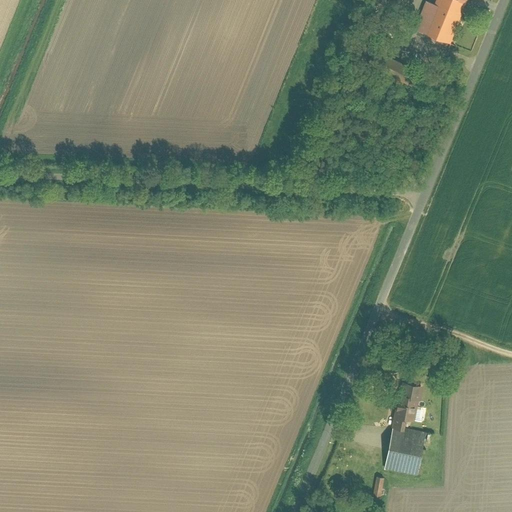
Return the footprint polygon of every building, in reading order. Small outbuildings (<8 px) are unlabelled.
[(385,0),(382,8),(401,15),(406,0),(385,0)] [(436,0),(435,4),(426,1),(413,30),(450,46),(469,0),(436,0)] [(414,69),(387,57),(380,73),(407,85),(414,69)] [(417,476),(425,432),(403,428),(404,420),(415,422),(422,386),(398,382),(383,470),(417,476)] [(382,479),(374,477),(371,493),(379,495),(382,479)]
